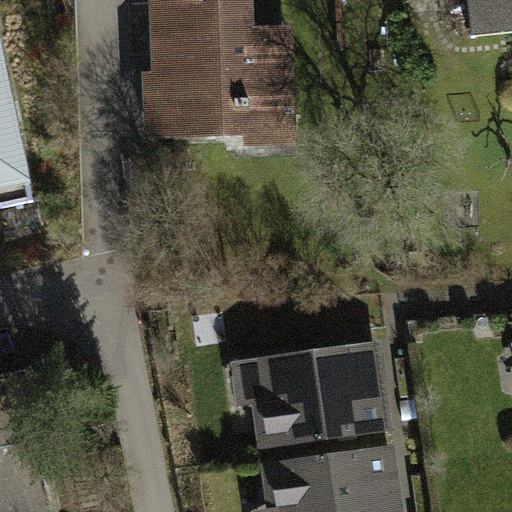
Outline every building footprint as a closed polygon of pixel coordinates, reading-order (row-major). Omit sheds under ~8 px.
[(252,0),(161,0),(164,70),(153,70),(157,137),(219,134),(219,148),(292,144),(286,27),(254,28),(252,0)] [(511,0),(466,0),(470,39),(511,35),(511,0)] [(0,208),(33,201),(0,46),(0,208)] [(378,340),(235,357),(240,402),(257,400),(262,442),(388,428),(378,340)] [(27,371),(0,376),(0,511),(49,511),(35,444),(43,442),(27,371)] [(399,511),(392,449),(268,464),(273,507),(256,509),(256,511),(399,511)]
